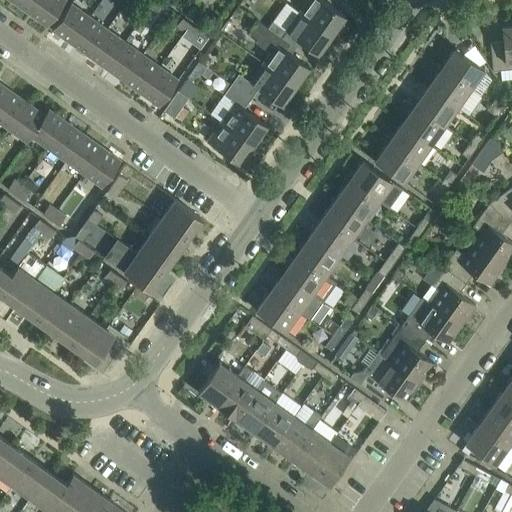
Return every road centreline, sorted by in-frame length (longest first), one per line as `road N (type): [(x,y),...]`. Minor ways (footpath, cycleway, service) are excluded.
road 1 (unclassified): [(249,217),(0,40)]
road 2 (residential): [(249,217),(412,0)]
road 3 (unclassified): [(364,511),(511,312)]
road 4 (residential): [(129,389),(249,217)]
road 5 (residential): [(0,374),(76,405),(129,389)]
